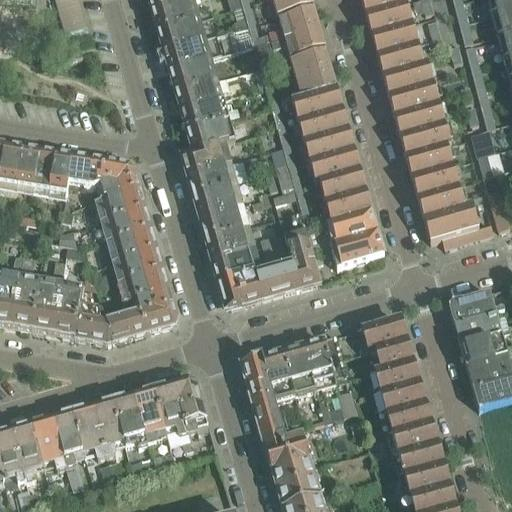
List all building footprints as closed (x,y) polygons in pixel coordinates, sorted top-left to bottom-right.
[(77,0),(66,0),(55,3),(65,39),(87,33),(77,0)] [(147,0),(153,18),(195,6),(201,5),(199,0),(147,0)] [(312,12),(309,0),(280,0),(266,4),(267,5),(272,4),(278,22),(312,12)] [(360,0),(359,0),(365,21),(406,9),(402,0),(360,0)] [(434,19),(428,0),(419,0),(425,21),(434,19)] [(451,0),(465,52),(473,49),(460,0),(451,0)] [(511,0),(495,0),(492,1),(497,21),(511,17),(511,0)] [(153,18),(158,38),(200,26),(195,6),(153,18)] [(365,21),(371,42),(412,31),(406,9),(365,21)] [(314,16),(279,26),(284,44),(319,34),(314,16)] [(511,39),(511,17),(497,21),(503,42),(511,39)] [(200,26),(158,38),(164,58),(206,46),(200,26)] [(443,51),(436,27),(428,29),(435,54),(443,51)] [(371,42),(377,63),(418,51),(412,31),(371,42)] [(284,44),(267,49),(253,53),(259,73),(281,67),(278,56),(287,53),(290,64),(325,54),(319,34),(284,44)] [(265,43),(259,44),(251,46),(253,53),(267,49),(265,43)] [(511,43),(503,45),(509,66),(511,65),(511,43)] [(164,58),(170,79),(212,67),(206,46),(164,58)] [(83,65),(78,49),(60,54),(65,71),(83,65)] [(377,63),(383,84),(424,72),(423,72),(418,51),(377,63)] [(454,71),(463,69),(459,52),(450,54),(454,71)] [(466,55),(487,137),(496,135),(474,53),(466,55)] [(326,58),(291,68),(296,87),(331,77),(326,58)] [(212,67),(170,79),(176,100),(218,88),(212,67)] [(383,84),(389,104),(433,91),(427,70),(423,72),(424,72),(383,84)] [(292,108),(337,96),(331,77),(296,87),(302,105),(292,108)] [(176,100),(182,119),(224,107),(221,100),(229,97),(226,85),(218,88),(176,100)] [(389,104),(394,124),(439,111),(433,91),(389,104)] [(473,110),(469,93),(461,95),(465,112),(473,110)] [(298,129),(343,116),(337,96),(292,108),(298,129)] [(224,107),(182,119),(187,138),(229,126),(224,107)] [(394,124),(400,144),(445,132),(439,111),(394,124)] [(470,132),(479,130),(474,114),(466,116),(470,132)] [(298,129),(304,149),(348,136),(343,116),(298,129)] [(229,126),(187,138),(193,159),(225,150),(235,147),(229,126)] [(400,144),(406,165),(447,153),(447,154),(451,152),(445,132),(400,144)] [(310,169),(354,156),(348,136),(304,149),(310,169)] [(505,178),(501,157),(489,159),(485,139),(475,141),(482,182),(505,178)] [(187,182),(231,170),(225,150),(193,159),(182,162),(187,182)] [(40,158),(5,152),(0,183),(0,191),(33,197),(40,158)] [(406,165),(412,185),(453,174),(447,154),(447,153),(406,165)] [(360,176),(354,156),(310,169),(316,189),(360,176)] [(73,163),(40,158),(33,197),(66,202),(68,192),(73,163)] [(105,169),(73,163),(68,192),(93,196),(101,194),(105,169)] [(129,173),(105,169),(101,194),(104,207),(141,196),(136,178),(129,173)] [(231,170),(187,182),(194,203),(237,191),(231,170)] [(412,185),(418,206),(459,194),(453,174),(412,185)] [(319,189),(325,209),(366,197),(360,176),(316,189),(316,190),(319,189)] [(237,191),(194,203),(200,224),(243,212),(237,191)] [(465,215),(464,214),(459,194),(418,206),(424,227),(465,215)] [(141,196),(104,207),(96,209),(102,229),(147,216),(141,196)] [(331,230),(372,218),(366,197),(325,209),(331,230)] [(491,213),(498,237),(510,234),(503,209),(491,213)] [(243,212),(200,224),(206,245),(249,233),(243,212)] [(471,212),(464,214),(465,215),(424,227),(431,251),(443,247),(445,256),(493,242),(491,234),(478,237),(471,212)] [(153,236),(147,216),(102,229),(108,249),(153,236)] [(372,218),(331,230),(338,251),(378,239),(372,218)] [(321,290),(316,271),(312,258),(306,237),(301,221),(292,223),(295,233),(283,236),(293,271),(300,296),(321,290)] [(306,237),(312,258),(319,255),(331,252),(338,276),(385,262),(378,239),(338,251),(331,230),(306,237)] [(249,233),(206,245),(212,267),(255,255),(249,233)] [(158,257),(153,236),(108,249),(114,270),(158,257)] [(255,255),(212,267),(218,288),(255,278),(261,276),(255,255)] [(323,269),(319,255),(312,258),(316,271),(323,269)] [(164,277),(158,257),(114,270),(120,290),(164,277)] [(255,278),(218,288),(226,317),(300,296),(293,271),(256,282),(255,278)] [(170,298),(164,277),(120,290),(126,311),(137,308),(170,298)] [(0,333),(12,336),(21,282),(0,278),(0,333)] [(12,336),(32,339),(42,286),(21,282),(12,336)] [(32,339),(53,343),(62,289),(42,286),(32,339)] [(74,346),(80,313),(83,292),(62,289),(53,343),(74,346)] [(178,325),(170,298),(137,308),(140,320),(141,320),(147,340),(174,332),(178,325)] [(454,334),(498,321),(511,317),(511,307),(495,312),(491,299),(452,310),(449,316),(454,334)] [(102,316),(80,313),(74,346),(106,352),(112,350),(106,330),(102,316)] [(112,350),(147,340),(141,320),(140,320),(106,330),(112,350)] [(460,355),(504,342),(511,340),(510,333),(502,335),(498,321),(454,334),(460,355)] [(367,358),(374,357),(408,347),(404,331),(396,327),(361,337),(367,358)] [(511,355),(508,356),(504,342),(460,355),(466,375),(510,363),(511,362),(511,355)] [(336,344),(303,353),(316,398),(336,392),(335,386),(347,382),(336,344)] [(373,378),(374,379),(414,368),(408,347),(374,357),(379,376),(373,378)] [(295,404),(316,398),(303,353),(282,359),(295,404)] [(282,359),(261,365),(274,410),(275,409),(295,404),(282,359)] [(472,396),(511,384),(511,370),(510,363),(466,375),(472,396)] [(284,442),(275,409),(274,410),(261,365),(241,371),(263,448),(284,442)] [(374,379),(380,400),(420,389),(414,368),(374,379)] [(194,428),(206,424),(196,389),(187,384),(172,389),(187,440),(196,437),(194,428)] [(511,384),(472,396),(478,417),(511,407),(511,384)] [(152,395),(164,436),(168,449),(180,446),(179,442),(187,440),(172,389),(152,395)] [(426,409),(420,389),(380,400),(385,421),(426,409)] [(132,400),(147,451),(156,449),(153,439),(164,436),(152,395),(132,400)] [(346,423),(360,418),(353,396),(338,400),(346,423)] [(132,400),(113,406),(124,447),(126,455),(138,451),(138,454),(147,451),(132,400)] [(92,412),(106,463),(115,460),(113,451),(124,447),(113,406),(92,412)] [(426,409),(385,421),(391,441),(432,430),(426,409)] [(92,412),(71,418),(83,459),(94,456),(97,465),(106,463),(92,412)] [(51,424),(65,475),(74,472),(71,463),(83,459),(71,418),(51,424)] [(51,424),(30,430),(42,471),(53,468),(56,477),(65,475),(51,424)] [(10,436),(26,489),(33,487),(32,481),(44,477),(42,471),(30,430),(10,436)] [(438,450),(432,430),(391,441),(397,462),(438,450)] [(10,436),(0,438),(0,476),(4,489),(16,486),(17,492),(26,489),(10,436)] [(264,452),(280,511),(286,511),(320,503),(302,441),(264,452)] [(397,462),(403,483),(444,472),(438,450),(397,462)] [(450,492),(444,472),(403,483),(409,504),(450,492)] [(409,504),(411,511),(455,511),(450,492),(409,504)] [(286,511),(322,511),(320,503),(286,511)]
